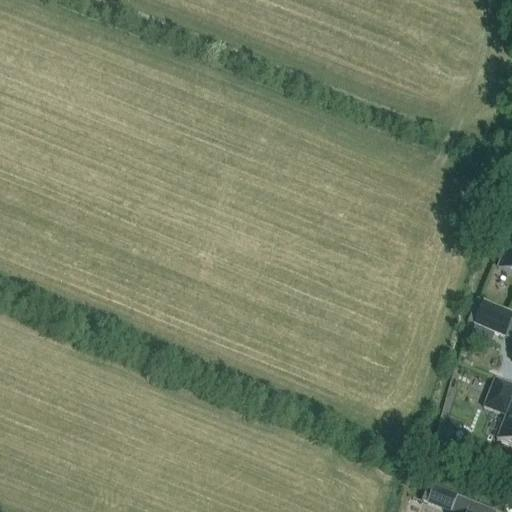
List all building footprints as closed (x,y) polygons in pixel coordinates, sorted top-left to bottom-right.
[(498,271),(511,276),(511,237),(498,271)] [(511,320),(511,316),(484,305),(475,328),(504,340),(511,320)] [(511,388),(494,381),(483,410),(505,418),(496,442),(511,448),(511,388)] [(442,511),(450,511),(456,498),(429,487),(423,504),(427,506),(442,511)] [(476,511),(479,507),(456,498),(450,511),(476,511)]
